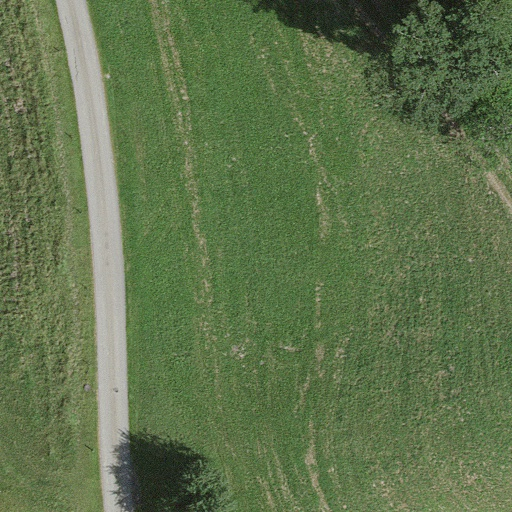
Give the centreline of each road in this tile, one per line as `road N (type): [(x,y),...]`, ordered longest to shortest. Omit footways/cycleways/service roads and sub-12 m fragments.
road 1 (unclassified): [(119,511),(97,146),(70,0)]
road 2 (track): [(511,191),(366,0)]
